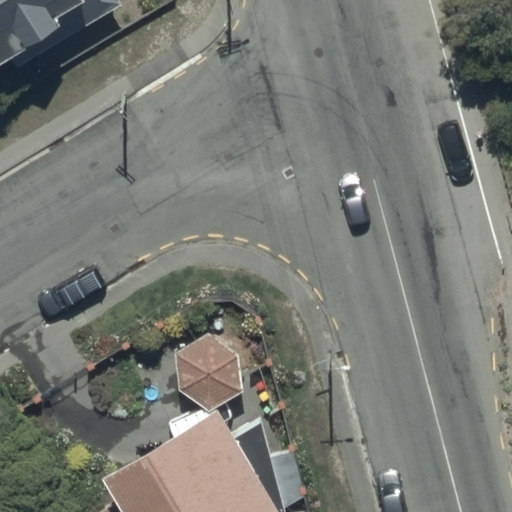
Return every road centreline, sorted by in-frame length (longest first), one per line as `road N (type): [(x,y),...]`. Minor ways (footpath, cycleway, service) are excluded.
road 1 (tertiary): [(345,66),(463,511)]
road 2 (residential): [(0,266),(345,66)]
